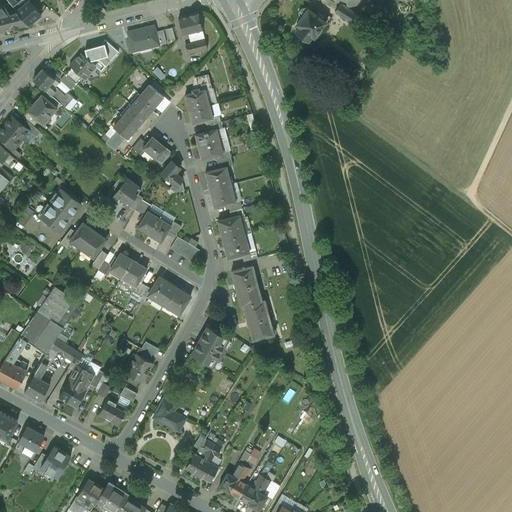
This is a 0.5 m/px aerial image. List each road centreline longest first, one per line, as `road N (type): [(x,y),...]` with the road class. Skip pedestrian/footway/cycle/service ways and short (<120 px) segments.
road 1 (primary): [(231,0),(285,135),(346,404),(384,511)]
road 2 (residential): [(115,458),(208,287)]
road 3 (residential): [(208,287),(211,252),(184,148),(170,126)]
road 4 (track): [(511,237),(470,199),(511,103)]
road 5 (residential): [(208,287),(116,232),(100,209)]
road 6 (residential): [(0,394),(115,458)]
road 7 (residential): [(71,30),(188,0)]
